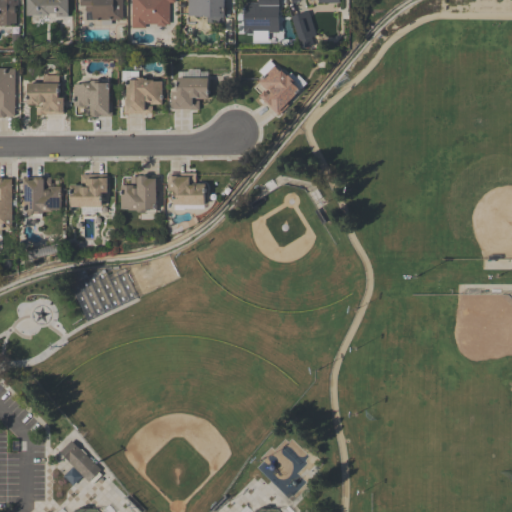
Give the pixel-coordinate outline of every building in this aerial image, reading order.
[(0,0),(17,0),(17,5),(15,5),(15,12),(16,12),(16,23),(11,23),(11,25),(0,25),(0,0)] [(69,0),(27,0),(27,17),(70,17),(69,0)] [(123,22),(123,0),(80,0),(81,12),(89,12),(89,22),(123,22)] [(131,0),(132,30),(173,30),(173,0),(131,0)] [(225,20),(225,0),(187,0),(188,20),(225,20)] [(279,35),(279,0),(258,0),(259,3),(242,4),(243,35),(279,35)] [(312,48),(313,16),(298,16),(296,48),(312,48)] [(280,114),(303,90),(271,59),(258,73),(264,78),(254,88),(280,114)] [(0,67),(14,67),(14,116),(5,116),(5,117),(0,117),(0,67)] [(123,72),(124,113),(144,113),(144,103),(163,103),(163,81),(142,81),(142,71),(123,72)] [(199,110),(199,100),(209,100),(209,71),(181,71),(181,80),(173,80),(173,110),(199,110)] [(63,115),(63,76),(39,76),(39,85),(27,85),(27,104),(38,104),(38,115),(63,115)] [(72,82),(72,107),(90,107),(90,118),(112,118),(112,82),(72,82)] [(168,198),(176,198),(176,208),(206,208),(206,185),(196,185),(196,174),(168,174),(168,198)] [(106,211),(106,176),(81,176),(81,187),(70,187),(70,211),(106,211)] [(159,176),(132,176),(132,186),(122,186),(122,212),(159,212),(159,176)] [(12,178),(12,229),(0,229),(1,235),(0,235),(0,177),(2,177),(2,178),(12,178)] [(51,177),(24,177),(24,213),(62,213),(62,187),(51,187),(51,177)] [(101,471),(71,441),(60,453),(90,483),(92,481),(94,483),(101,475),(99,473),(101,471)] [(83,477),(73,467),(64,476),(73,486),(83,477)]
